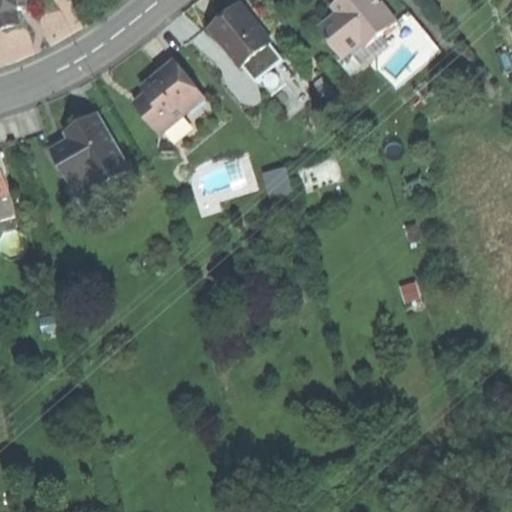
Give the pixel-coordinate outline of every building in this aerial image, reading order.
[(0,0),(0,20),(2,29),(24,23),(20,10),(27,8),(30,7),(28,0),(0,0)] [(320,29),(344,59),(367,41),(371,46),(382,37),(399,23),(379,0),(342,0),(334,7),(339,14),(320,29)] [(212,28),(245,68),(246,67),(272,46),(274,44),(241,4),(227,16),(212,28)] [(391,48),(382,37),(371,46),(367,41),(344,59),(357,75),(391,48)] [(272,46),(246,67),(258,83),(261,81),(283,63),(285,62),(272,46)] [(145,89),(150,95),(138,105),(162,135),(207,98),(177,62),(160,76),(145,89)] [(296,79),(283,63),(261,81),(273,97),(296,79)] [(67,134),(71,140),(54,150),(75,187),(92,177),(100,189),(132,170),(100,115),(83,124),(67,134)] [(0,197),(11,195),(0,153),(0,197)] [(287,169),(266,174),(272,198),(293,193),(287,169)] [(0,222),(17,218),(11,195),(0,197),(0,222)] [(411,243),(423,240),(419,225),(407,228),(411,243)] [(418,283),(402,287),(406,302),(422,298),(418,283)]
